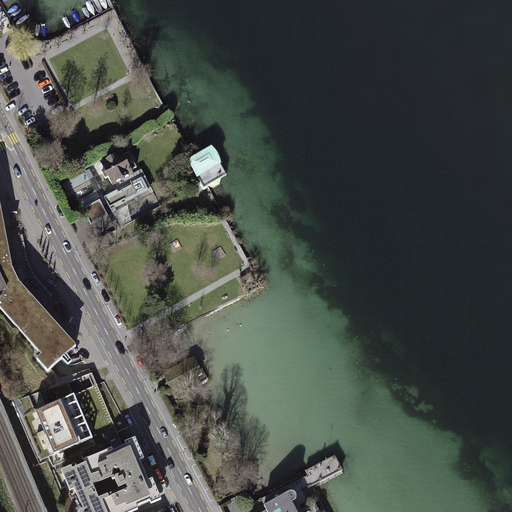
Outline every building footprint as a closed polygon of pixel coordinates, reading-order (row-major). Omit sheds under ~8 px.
[(226,175),(211,148),(188,161),(204,188),(226,175)] [(131,150),(100,167),(113,191),(144,174),(131,150)] [(13,272),(0,191),(0,312),(43,358),(36,364),(48,374),(78,349),(19,285),(13,272)] [(100,194),(91,197),(92,199),(84,202),(90,223),(107,217),(100,194)] [(250,273),(239,279),(244,288),(250,285),(251,287),(253,287),(254,286),(254,285),(253,283),(255,282),(255,280),(254,280),(252,281),(249,276),(251,276),(251,274),(250,273)] [(189,359),(163,372),(174,395),(204,380),(194,358),(189,359)] [(72,390),(36,407),(56,452),(98,433),(80,393),(96,385),(94,382),(90,372),(68,382),(72,390)] [(138,444),(63,476),(78,511),(140,511),(163,502),(138,444)] [(267,510),(263,511),(296,511),(293,504),(296,502),(297,499),(297,496),(294,494),(292,493),(265,506),(267,510)]
